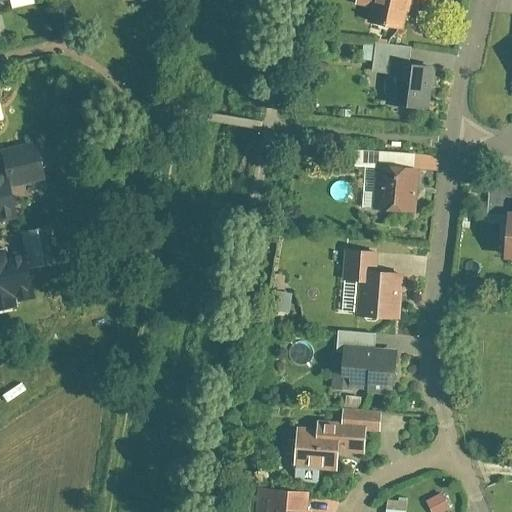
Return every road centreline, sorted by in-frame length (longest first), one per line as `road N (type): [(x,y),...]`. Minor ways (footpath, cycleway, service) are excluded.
road 1 (residential): [(450,147),(429,320),(434,394),(452,447)]
road 2 (residential): [(485,0),(450,147)]
road 3 (residential): [(452,447),(376,480),(350,511)]
